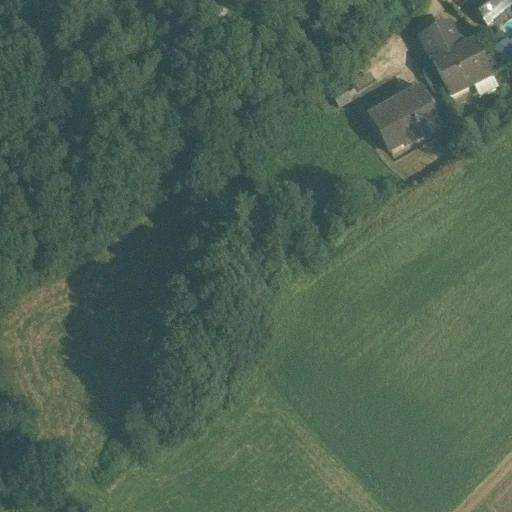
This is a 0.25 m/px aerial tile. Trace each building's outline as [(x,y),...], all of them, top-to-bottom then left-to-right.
[(133,0),(123,12),(142,29),(166,2),(183,17),(198,0),(133,0)] [(227,0),(224,0),(211,14),(218,20),(232,4),(227,0)] [(511,0),(486,0),(473,11),(483,22),(488,18),(505,5),(511,0)] [(232,4),(218,20),(224,26),(240,11),(232,4)] [(421,43),(433,67),(461,52),(448,29),(421,43)] [(511,52),(505,43),(495,51),(507,68),(511,64),(511,52)] [(461,52),(433,67),(444,88),(450,99),(490,78),(473,46),(461,52)] [(507,68),(495,51),(489,55),(500,70),(507,68)] [(444,88),(433,67),(422,73),(433,94),(444,88)] [(490,78),(450,99),(456,110),(496,89),(490,78)] [(415,86),(396,97),(400,104),(369,121),(380,139),(395,131),(405,149),(439,129),(415,86)]
